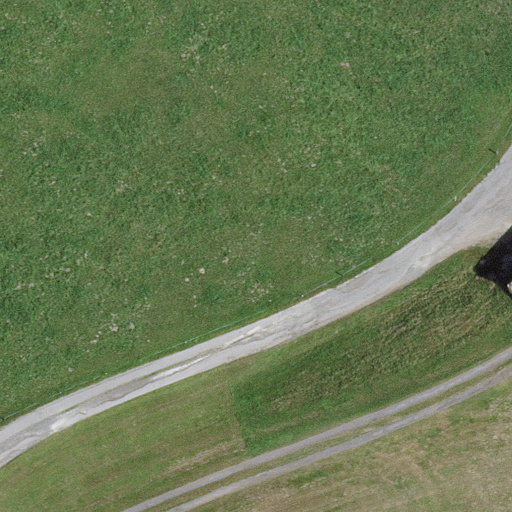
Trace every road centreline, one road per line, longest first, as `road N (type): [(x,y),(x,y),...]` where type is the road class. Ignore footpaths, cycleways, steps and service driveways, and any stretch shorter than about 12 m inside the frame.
road 1 (unclassified): [(511,168),(439,242),(379,280),(297,321),(85,403),(0,448)]
road 2 (track): [(511,371),(470,403),(178,511)]
